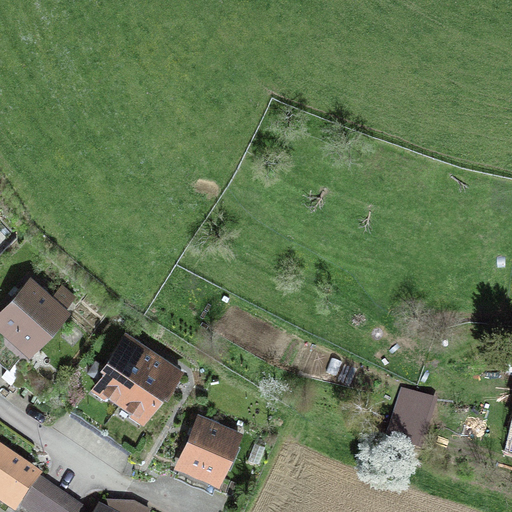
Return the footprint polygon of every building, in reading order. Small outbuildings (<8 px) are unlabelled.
[(27,282),(0,312),(0,326),(9,334),(14,328),(32,344),(61,312),(27,282)] [(150,355),(123,337),(104,366),(107,368),(96,385),(108,393),(105,397),(116,404),(116,405),(150,355)] [(150,355),(116,405),(117,405),(128,412),(131,408),(143,416),(154,399),(158,402),(165,390),(176,372),(150,355)] [(417,446),(431,402),(411,396),(402,424),(392,421),(387,437),(417,446)] [(236,435),(196,418),(177,464),(197,472),(200,465),(219,474),(236,435)] [(0,498),(13,508),(35,474),(0,450),(0,498)] [(22,507),(28,511),(54,511),(56,511),(64,499),(39,482),(22,507)] [(56,511),(54,511),(73,511),(76,507),(64,499),(56,511)]
